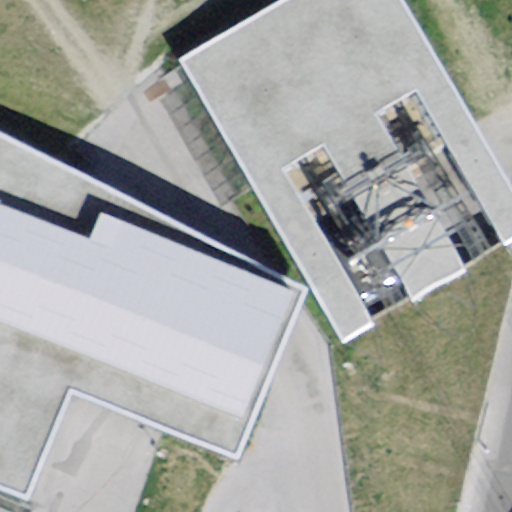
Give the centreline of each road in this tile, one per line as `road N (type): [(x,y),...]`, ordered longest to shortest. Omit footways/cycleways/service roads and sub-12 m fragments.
road 1 (residential): [(278,351),(243,274),(211,248),(165,252),(59,511)]
road 2 (residential): [(315,511),(278,351)]
